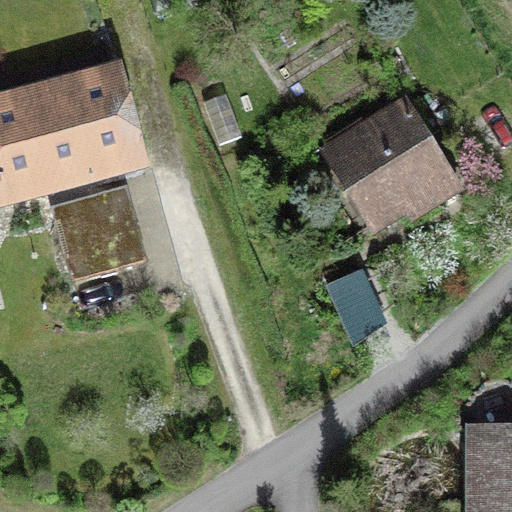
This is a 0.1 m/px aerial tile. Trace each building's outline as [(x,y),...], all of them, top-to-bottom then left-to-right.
[(0,214),(150,174),(123,77),(121,68),(0,100),(0,214)] [(245,136),(226,94),(200,105),(219,147),(245,136)] [(372,240),(408,218),(413,226),(464,194),(405,99),(361,126),(360,124),(316,151),(372,240)] [(129,191),(55,211),(74,284),(149,264),(129,191)] [(380,309),(363,272),(326,289),(342,326),(380,309)] [(511,511),(511,429),(468,428),(466,511),(511,511)]
